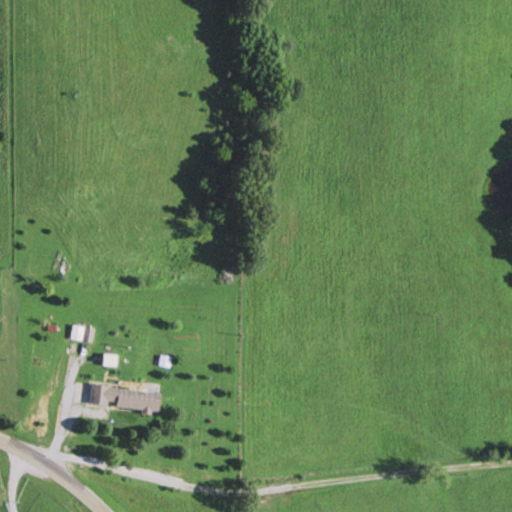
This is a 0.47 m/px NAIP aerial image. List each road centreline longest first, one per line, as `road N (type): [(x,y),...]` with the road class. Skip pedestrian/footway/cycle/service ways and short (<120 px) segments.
road 1 (residential): [(511,464),(241,494),(27,456)]
road 2 (tertiary): [(0,444),(98,511)]
